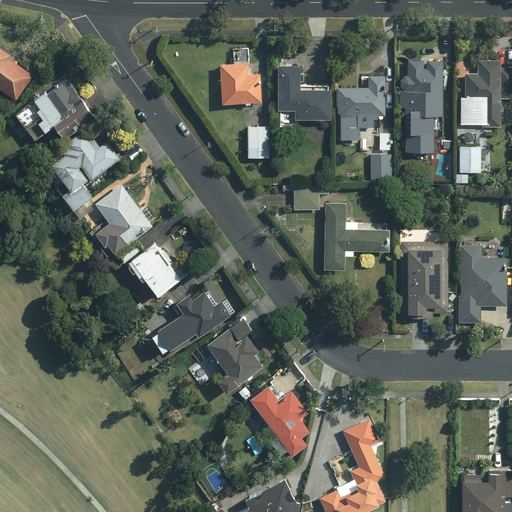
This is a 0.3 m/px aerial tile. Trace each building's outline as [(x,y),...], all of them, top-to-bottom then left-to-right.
[(33,76),(9,59),(11,56),(0,48),(0,89),(15,101),(33,76)] [(511,66),(500,67),(500,59),(476,59),(476,74),(464,74),(464,98),(460,98),(460,125),(500,126),(500,97),(511,97),(511,66)] [(422,60),(407,60),(407,76),(404,76),(400,80),(399,85),(402,90),(404,92),(407,92),(407,151),(433,151),(433,116),(442,116),(442,60),(426,60),(426,69),(422,69),(422,60)] [(219,65),(221,105),(261,103),(260,74),(247,75),(246,63),(219,65)] [(277,110),(294,110),(294,119),(329,119),(329,89),(299,89),(299,65),(277,65),(277,110)] [(336,116),(340,116),(340,140),(359,140),(359,128),(373,128),(373,120),(377,120),(377,116),(384,116),(385,76),(367,76),(367,88),(336,88),(336,116)] [(95,115),(67,78),(16,117),(34,141),(52,126),(63,140),(95,115)] [(272,126),(248,124),(245,155),(270,157),(272,126)] [(90,179),(119,159),(106,141),(94,150),(82,132),(66,143),(69,147),(62,152),(64,156),(50,166),(69,193),(87,180),(78,167),(80,166),(90,179)] [(485,149),(481,149),(481,146),(460,145),(460,171),(481,172),(481,160),(484,160),(485,149)] [(393,153),(365,153),(365,181),(393,181),(393,153)] [(104,247),(107,245),(114,255),(153,226),(121,184),(94,204),(108,222),(94,233),(104,247)] [(319,188),(293,187),(292,210),(318,211),(319,188)] [(345,203),(324,203),(324,269),(344,270),(344,251),(389,252),(389,230),(345,229),(345,203)] [(195,267),(187,256),(176,264),(158,240),(129,261),(155,297),(195,267)] [(448,242),(399,241),(399,314),(447,314),(448,242)] [(480,322),(480,306),(506,306),(506,258),(481,258),(481,245),(460,245),(459,322),(480,322)] [(220,301),(213,306),(204,292),(191,300),(188,295),(175,303),(182,314),(153,333),(166,352),(194,334),(196,337),(230,315),(220,301)] [(251,329),(243,319),(233,326),(232,326),(205,345),(226,374),(216,381),(225,393),(262,367),(254,355),(258,352),(245,334),(251,329)] [(305,445),(299,437),(308,431),(299,418),(306,413),(290,390),(276,400),(265,384),(248,396),(290,456),(305,445)] [(341,431),(357,466),(348,470),(356,488),(339,496),(336,488),(318,496),(324,511),(358,511),(384,500),(375,481),(385,477),(369,443),(378,440),(368,418),(341,431)] [(463,474),(463,480),(458,480),(458,511),(511,511),(511,502),(503,502),(503,495),(510,495),(510,469),(487,469),(487,480),(482,480),(482,473),(463,474)] [(284,479),(242,498),(247,507),(236,511),(298,511),(301,503),(296,502),(284,479)]
